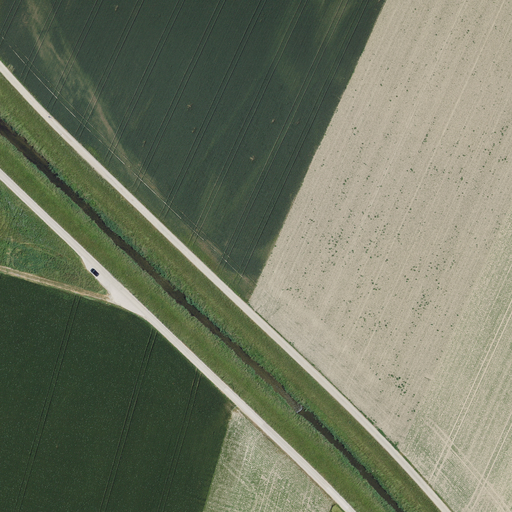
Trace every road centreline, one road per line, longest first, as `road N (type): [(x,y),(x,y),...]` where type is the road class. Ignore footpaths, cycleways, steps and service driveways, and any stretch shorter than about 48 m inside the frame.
road 1 (track): [(445,511),(0,66)]
road 2 (track): [(0,174),(349,511)]
road 3 (track): [(0,268),(140,308)]
